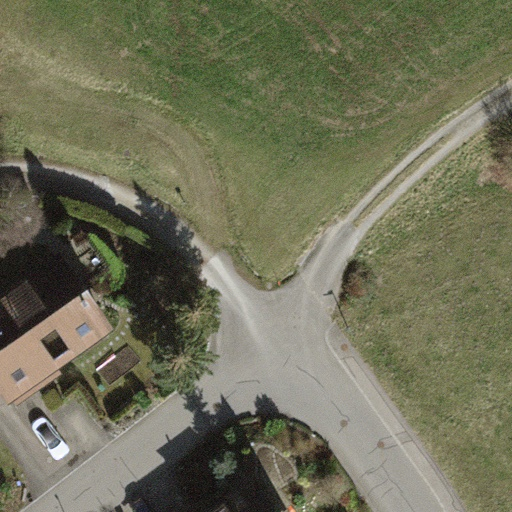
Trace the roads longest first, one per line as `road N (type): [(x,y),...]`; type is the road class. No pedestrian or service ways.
road 1 (residential): [(406,511),(297,352),(85,511)]
road 2 (track): [(0,180),(49,180),(143,207),(297,352)]
road 3 (track): [(511,109),(388,209),(315,291),(297,352)]
